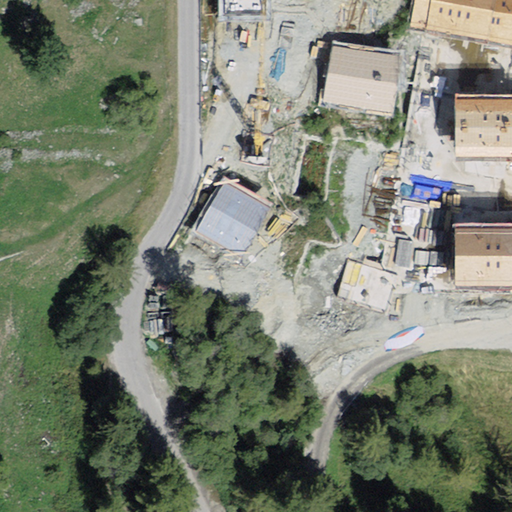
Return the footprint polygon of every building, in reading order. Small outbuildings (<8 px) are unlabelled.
[(263,0),(222,0),(222,18),(263,18),(263,0)] [(511,0),(414,0),(410,29),(511,46),(511,0)] [(400,55),(335,44),(325,98),(391,110),(400,55)] [(511,100),(457,100),(457,156),(511,156),(511,100)] [(270,209),(222,183),(197,230),(245,255),(270,209)] [(511,230),(457,230),(456,286),(511,286),(511,230)] [(350,260),(346,296),(391,301),(395,265),(350,260)]
